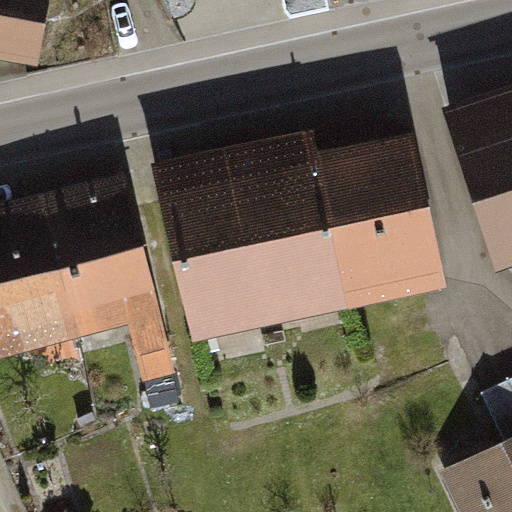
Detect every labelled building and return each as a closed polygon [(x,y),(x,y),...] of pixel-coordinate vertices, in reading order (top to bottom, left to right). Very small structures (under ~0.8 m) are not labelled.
[(0,0),(0,64),(39,71),(50,0),(0,0)] [(511,101),(441,126),(492,279),(511,272),(511,101)] [(322,167),(347,288),(438,269),(413,148),(322,167)] [(347,288),(322,167),(167,199),(192,320),(347,288)] [(132,178),(0,212),(0,371),(131,337),(147,400),(188,389),(132,178)] [(511,511),(511,443),(444,475),(460,511),(511,511)]
